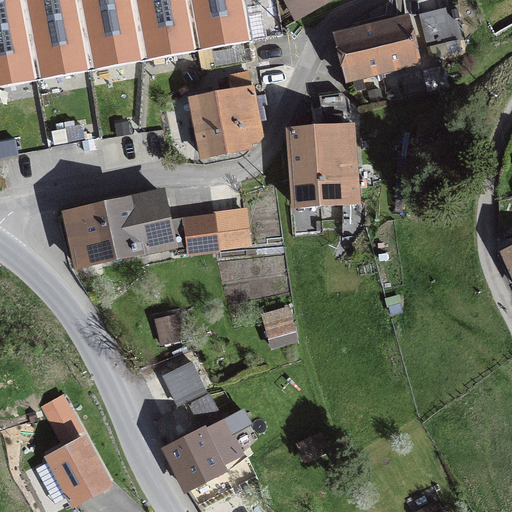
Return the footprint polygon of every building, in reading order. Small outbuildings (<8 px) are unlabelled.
[(0,0),(0,87),(284,35),(277,0),(0,0)] [(288,0),(287,1),(297,18),(329,0),(288,0)] [(464,39),(456,8),(420,17),(428,48),(464,39)] [(419,61),(409,20),(335,38),(346,79),(419,61)] [(248,144),(256,142),(259,138),(247,73),(230,76),(233,90),(193,98),(204,158),(249,149),(248,144)] [(319,97),(324,127),(290,129),(296,207),(344,205),(340,146),(354,146),(353,125),(349,100),(342,94),(319,97)] [(419,132),(423,146),(452,137),(448,123),(419,132)] [(162,194),(66,214),(78,266),(173,245),(162,194)] [(214,220),(217,248),(249,244),(245,212),(213,216),(214,220)] [(189,252),(217,248),(214,220),(185,224),(189,252)] [(287,309),(263,316),(271,346),(296,339),(287,309)] [(177,319),(157,323),(162,343),(182,339),(177,319)] [(164,375),(179,405),(206,392),(192,362),(164,375)] [(197,420),(217,410),(208,394),(188,405),(197,420)] [(171,473),(176,471),(186,489),(223,470),(220,465),(241,454),(223,420),(165,450),(171,460),(165,463),(171,473)] [(49,459),(73,503),(108,484),(84,440),(49,459)]
